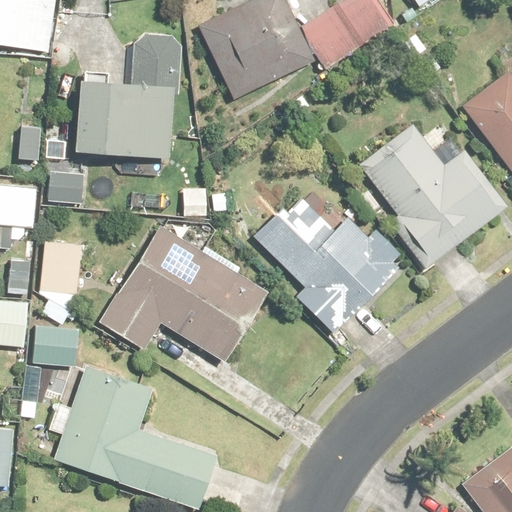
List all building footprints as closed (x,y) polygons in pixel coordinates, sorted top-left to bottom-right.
[(56,0),(1,0),(0,9),(0,47),(50,54),(56,0)] [(434,0),(365,0),(389,32),(434,0)] [(362,48),(334,3),(269,44),(297,89),(362,48)] [(288,83),(247,4),(164,47),(206,126),(288,83)] [(511,5),(498,15),(511,35),(511,5)] [(134,99),(140,50),(85,73),(90,99),(134,99)] [(511,93),(497,74),(427,125),(488,208),(511,190),(511,93)] [(141,107),(46,102),(42,172),(137,178),(141,107)] [(41,129),(23,127),(20,161),(38,163),(41,129)] [(404,133),(331,186),(402,282),(475,229),(404,133)] [(82,177),(50,173),(46,204),(79,208),(82,177)] [(205,219),(206,192),(183,191),(183,219),(205,219)] [(265,301),(266,300),(270,304),(257,317),(297,355),(309,343),(366,285),(316,237),(290,263),(254,227),(222,258),(265,301)] [(176,278),(175,279),(128,247),(62,342),(111,375),(131,347),(191,389),(238,323),(176,278)] [(62,261),(10,260),(9,312),(61,314),(62,261)] [(115,411),(53,390),(23,479),(80,499),(80,501),(114,511),(174,511),(186,475),(103,448),(115,411)] [(511,423),(495,433),(511,461),(511,423)] [(511,511),(511,501),(485,463),(430,502),(436,511),(511,511)]
